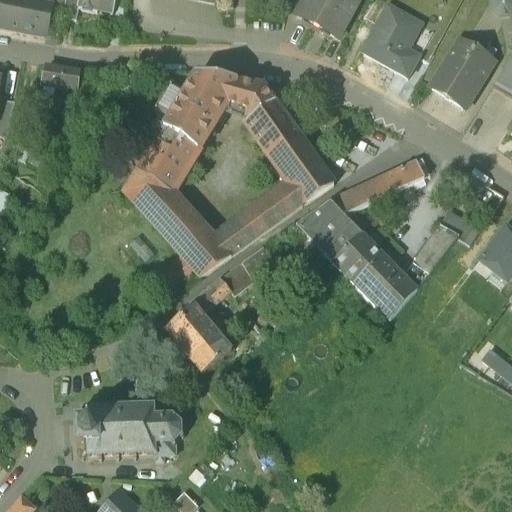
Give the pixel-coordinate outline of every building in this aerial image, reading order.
[(28,0),(0,0),(0,7),(0,8),(0,9),(0,29),(45,38),(49,15),(51,7),(43,6),(28,3),(28,0)] [(65,0),(44,0),(43,6),(51,7),(49,15),(61,18),(65,0)] [(80,0),(65,0),(61,18),(61,20),(77,23),(79,12),(78,12),(80,0)] [(80,0),(78,12),(79,12),(112,19),(115,0),(80,0)] [(126,0),(115,0),(112,19),(125,22),(126,0)] [(305,0),(295,18),(337,41),(359,0),(305,0)] [(511,0),(492,0),(488,6),(507,19),(511,12),(511,0)] [(385,10),(376,27),(378,28),(362,56),(406,80),(417,61),(406,54),(420,30),(385,10)] [(492,67),(458,46),(430,90),(464,112),(492,67)] [(511,58),(494,88),(511,100),(511,58)] [(78,73),(46,69),(42,87),(76,90),(78,73)] [(237,84),(196,77),(184,95),(169,86),(154,111),(170,120),(163,131),(196,152),(222,111),(237,84)] [(333,187),(266,93),(263,88),(237,84),(222,111),(249,121),(245,124),(290,187),(214,242),(170,194),(196,152),(163,131),(122,198),(200,281),(333,187)] [(14,103),(0,100),(0,136),(7,137),(14,103)] [(422,161),(351,193),(359,211),(394,195),(423,181),(421,177),(428,174),(422,161)] [(351,193),(338,198),(330,205),(343,219),(359,211),(351,193)] [(394,195),(386,199),(388,204),(396,200),(394,195)] [(330,205),(295,229),(331,266),(361,237),(343,219),(330,205)] [(439,228),(413,268),(428,278),(457,241),(439,228)] [(479,263),(507,284),(511,277),(511,234),(505,230),(479,263)] [(381,257),(361,237),(331,266),(389,324),(416,293),(387,263),(391,259),(385,253),(381,257)] [(262,253),(240,269),(253,285),(263,278),(260,273),(272,263),(262,253)] [(240,269),(219,284),(230,297),(229,298),(234,303),(255,287),(253,285),(240,269)] [(219,284),(186,311),(190,316),(194,312),(201,321),(229,298),(230,297),(219,284)] [(190,316),(165,336),(202,380),(231,357),(201,321),(194,312),(190,316)] [(134,408),(114,409),(114,413),(99,414),(99,410),(97,410),(96,414),(84,414),(81,411),(79,413),(82,416),(82,425),(79,425),(80,426),(75,427),(75,450),(80,450),(80,452),(83,451),(83,460),(81,463),(83,465),(85,462),(98,462),(99,465),(101,465),(101,461),(116,461),(116,465),(118,464),(118,461),(133,460),(133,464),(136,464),(135,460),(152,459),(155,462),(155,467),(163,467),(163,461),(174,461),(175,451),(173,447),(179,441),(182,442),(183,440),(180,439),(180,430),(183,429),(182,426),(179,428),(172,422),(174,419),(171,418),(170,421),(153,422),(153,413),(155,411),(153,409),(151,411),(133,412),(134,408)] [(135,511),(118,495),(102,511),(135,511)] [(195,511),(183,499),(173,509),(176,511),(195,511)] [(33,511),(21,501),(10,511),(33,511)]
